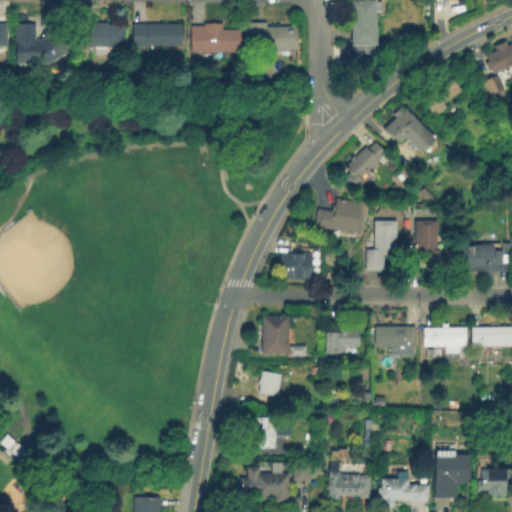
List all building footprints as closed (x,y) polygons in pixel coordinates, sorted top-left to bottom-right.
[(375,46),(372,46),(372,55),(355,56),(355,48),(351,49),(350,1),(374,1),(375,46)] [(39,41),(54,32),(67,54),(46,66),(14,66),(14,25),(17,25),(17,17),(31,17),(31,26),(34,26),(34,41),(39,41)] [(296,28),(296,52),(246,53),(245,23),(264,22),(264,28),(296,28)] [(123,50),(78,51),(78,24),(106,23),(106,27),(123,27),(123,50)] [(180,47),(131,47),(131,25),(181,25),(180,47)] [(239,31),(239,56),(188,55),(189,28),(202,29),(202,25),(221,25),(221,31),(239,31)] [(511,66),(490,76),(481,58),(493,52),(491,47),(503,42),(506,47),(511,44),(511,66)] [(432,118),(418,98),(431,90),(427,83),(447,70),(461,92),(441,104),(445,110),(432,118)] [(482,84),(496,78),(503,93),(489,99),(482,84)] [(422,157),(402,138),(395,146),(381,133),(393,120),(390,117),(399,107),(436,143),(422,157)] [(354,190),(343,178),(347,173),(342,167),(363,147),(367,151),(374,143),(385,155),(359,179),(362,183),(354,190)] [(357,236),(310,229),(313,210),(331,213),(334,198),(362,203),(357,236)] [(362,272),(362,249),(371,250),(371,221),(396,221),(396,254),(382,254),(382,272),(362,272)] [(428,278),(427,260),(411,261),(410,222),(433,221),(434,253),(447,252),(448,278),(428,278)] [(499,272),(453,273),(453,246),(491,245),(491,252),(498,252),(499,272)] [(309,256),(309,282),(276,281),(277,255),(309,256)] [(284,355),(258,355),(258,317),(284,317),(284,355)] [(464,347),(456,347),(456,355),(442,355),(441,346),(420,347),(419,329),(439,328),(439,325),(444,324),(444,329),(463,328),(464,347)] [(413,349),(409,349),(409,357),(387,357),(387,349),(371,349),(371,327),(413,327),(413,349)] [(511,327),(511,346),(468,347),(468,328),(511,327)] [(321,356),(322,333),(331,333),(331,328),(356,328),(356,348),(343,348),(343,356),(321,356)] [(287,358),(287,348),(302,347),(302,357),(287,358)] [(276,398),(254,394),(258,372),(280,376),(276,398)] [(494,407),(479,407),(479,393),(494,393),(494,407)] [(272,449),(251,450),(250,419),(287,418),(288,437),(272,438),(272,449)] [(0,446),(0,440),(4,435),(6,437),(24,451),(17,460),(10,455),(7,459),(0,453),(4,449),(2,448),(0,446)] [(467,484),(454,484),(454,499),(433,499),(432,452),(452,452),(452,457),(467,457),(467,484)] [(290,482),(290,464),(306,464),(306,482),(290,482)] [(285,505),(270,505),(270,500),(252,500),(252,493),(237,493),(237,479),(244,479),(244,468),(256,468),(256,474),(285,475),(285,505)] [(511,470),(511,488),(503,488),(503,498),(482,497),(482,493),(472,493),(472,476),(477,476),(477,470),(511,470)] [(367,499),(356,499),(356,496),(336,496),(337,500),(326,500),(325,471),(337,471),(337,476),(367,476),(367,499)] [(426,501),(393,501),(393,509),(383,509),(383,499),(375,500),(375,488),(379,488),(379,479),(395,479),(395,473),(406,473),(406,486),(426,486),(426,501)] [(156,511),(130,511),(130,499),(156,498),(156,511)]
